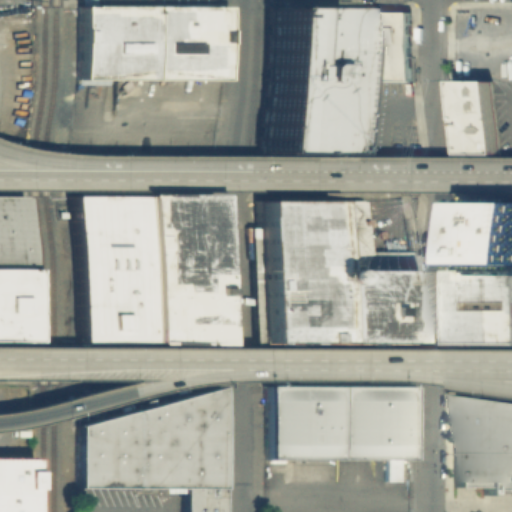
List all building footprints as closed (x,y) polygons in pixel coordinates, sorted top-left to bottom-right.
[(75,6),(74,79),(221,79),(221,8),(75,6)] [(264,8),(347,8),(347,13),(412,13),(412,80),(355,80),(355,153),(265,153),(264,8)] [(490,82),(490,155),(451,154),(450,81),(490,82)] [(32,195),(0,194),(0,340),(30,341),(32,195)] [(69,195),(69,340),(216,341),(217,196),(69,195)] [(370,197),(370,250),(413,250),(413,341),(254,341),(254,196),(370,197)] [(511,199),(511,270),(452,270),(453,199),(511,199)] [(446,346),(511,346),(511,270),(452,270),(446,270),(446,346)] [(410,456),(410,383),(264,383),(264,456),(410,456)] [(219,385),(219,511),(178,511),(178,487),(73,487),(73,423),(219,385)] [(456,391),(488,396),(487,490),(487,492),(480,492),(480,486),(451,485),(452,412),(456,412),(456,391)] [(488,396),(511,399),(511,490),(487,490),(488,396)] [(0,456),(0,511),(29,511),(30,456),(0,456)]
